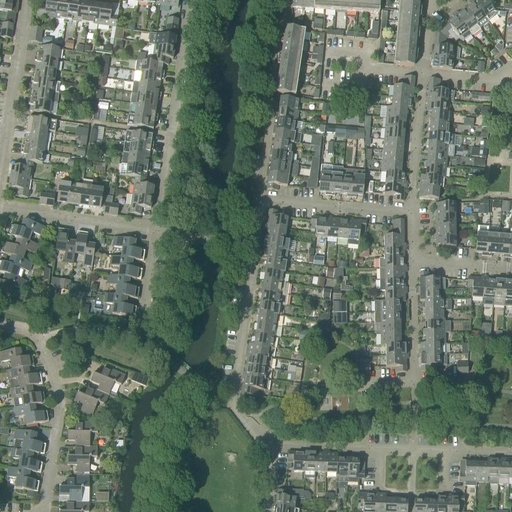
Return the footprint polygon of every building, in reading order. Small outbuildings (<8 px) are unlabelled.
[(0,0),(0,11),(11,13),(12,3),(12,0),(0,0)] [(54,20),(57,0),(45,0),(44,7),(38,6),(36,17),(54,20)] [(65,24),(68,0),(64,0),(61,0),(57,0),(54,20),(63,21),(63,23),(65,24)] [(76,23),(79,3),(71,1),(71,0),(68,0),(65,24),(66,24),(67,22),(76,23)] [(159,0),(159,6),(177,8),(178,0),(159,0)] [(303,9),(303,0),(291,0),(291,9),(303,9)] [(313,10),(313,0),(303,0),(303,9),(313,10)] [(324,11),(324,0),(313,0),(313,10),(324,11)] [(335,11),(335,0),(324,0),(324,11),(335,11)] [(346,12),(346,0),(335,0),(335,11),(346,12)] [(356,13),(357,0),(346,0),(346,12),(356,13)] [(367,13),(367,0),(357,0),(356,13),(367,13)] [(367,0),(367,13),(378,14),(379,0),(367,0)] [(398,0),(397,12),(420,14),(420,9),(418,9),(418,2),(398,0)] [(473,0),(471,2),(484,19),(487,23),(496,17),(505,17),(505,13),(493,12),(483,0),(476,0),(475,1),(473,0)] [(86,27),(90,1),(86,1),(86,4),(79,3),(76,23),(85,24),(84,26),(86,27)] [(97,26),(100,6),(93,5),(93,2),(90,1),(86,27),(88,27),(88,25),(97,26)] [(484,19),(471,2),(468,4),(469,6),(464,10),(476,26),(484,19)] [(111,7),(100,6),(97,26),(115,29),(117,18),(110,17),(111,7)] [(479,30),(476,26),(464,10),(457,15),(456,13),(454,15),(470,36),(471,37),(479,30)] [(420,18),(420,14),(397,12),(396,24),(416,25),(417,18),(420,18)] [(470,36),(454,15),(451,17),(452,19),(451,20),(449,18),(445,22),(446,23),(442,26),(449,35),(448,35),(449,36),(447,38),(447,39),(453,43),(458,39),(460,41),(463,42),(470,36)] [(167,19),(166,26),(177,27),(178,20),(167,19)] [(2,24),(1,31),(12,33),(13,25),(2,24)] [(416,30),(416,25),(396,24),(395,33),(418,35),(419,30),(416,30)] [(176,35),(177,27),(166,26),(165,33),(176,35)] [(434,32),(434,33),(445,38),(448,35),(449,35),(442,26),(434,32)] [(31,28),(30,36),(41,37),(42,30),(34,29),(31,28)] [(281,35),(280,40),(302,43),(304,32),(284,29),(284,36),(281,35)] [(0,38),(11,40),(12,33),(1,31),(0,35),(0,38)] [(418,40),(418,35),(395,33),(394,44),(414,46),(415,40),(418,40)] [(445,38),(434,33),(433,42),(444,43),(445,38)] [(147,45),(153,46),(174,49),(175,38),(149,34),(147,45)] [(40,44),(41,37),(30,36),(29,43),(40,44)] [(301,54),(302,43),(280,40),(280,45),(282,45),(281,51),(301,54)] [(430,58),(451,60),(457,61),(458,49),(451,49),(451,44),(444,43),(433,42),(432,55),(430,55),(430,58)] [(414,51),(414,46),(394,44),(393,55),(416,57),(417,52),(414,51)] [(494,47),(499,54),(502,51),(503,44),(500,46),(498,44),(494,47)] [(172,60),(174,49),(153,46),(151,64),(162,65),(167,66),(168,59),(172,60)] [(34,55),(34,58),(59,62),(59,60),(57,60),(58,50),(38,47),(37,55),(34,55)] [(299,64),(301,54),(281,51),(280,57),(278,56),(277,61),(299,64)] [(416,61),(416,57),(393,55),(392,66),(404,67),(412,68),(413,61),(416,61)] [(59,63),(59,62),(34,58),(33,62),(36,62),(35,69),(55,72),(56,63),(59,63)] [(451,71),(451,60),(430,58),(430,61),(432,61),(431,70),(441,70),(451,71)] [(298,75),(299,64),(277,61),(277,66),(279,66),(278,72),(298,75)] [(161,73),(162,65),(151,64),(136,62),(134,73),(138,73),(163,77),(163,73),(161,73)] [(54,81),(55,72),(35,69),(34,76),(31,76),(31,79),(56,83),(56,81),(54,81)] [(296,86),(298,75),(278,72),(277,78),(275,78),(274,82),(296,86)] [(162,80),(163,77),(138,73),(137,75),(140,75),(138,84),(159,87),(160,80),(162,80)] [(59,84),(56,83),(31,79),(30,83),(33,83),(32,90),(58,94),(59,84)] [(294,97),(296,86),(274,82),(273,87),(276,87),(275,94),(294,97)] [(402,88),(393,87),(392,98),(414,99),(414,97),(412,97),(413,83),(402,82),(402,88)] [(158,94),(159,87),(138,84),(132,83),(131,94),(160,98),(160,94),(158,94)] [(439,86),(428,85),(427,98),(425,98),(425,101),(446,103),(447,92),(439,91),(439,86)] [(56,104),(58,94),(32,90),(31,98),(28,97),(28,100),(53,104),(56,104)] [(159,102),(160,98),(131,94),(129,104),(135,105),(155,108),(156,101),(159,102)] [(276,104),(275,109),(298,112),(299,101),(280,98),(279,105),(276,104)] [(413,104),(414,99),(392,98),(391,109),(386,108),(411,111),(411,104),(413,104)] [(52,106),(53,104),(28,100),(27,104),(30,105),(28,112),(49,115),(50,106),(52,106)] [(445,113),(446,103),(425,101),(424,104),(426,105),(425,112),(450,114),(450,113),(445,113)] [(154,116),(155,108),(135,105),(134,114),(131,114),(131,115),(156,119),(157,116),(154,116)] [(411,111),(386,108),(385,119),(407,121),(407,118),(405,118),(406,111),(411,111)] [(296,123),(298,112),(275,109),(274,114),(277,114),(276,120),(296,123)] [(449,125),(450,114),(425,112),(430,113),(430,119),(428,119),(428,123),(449,125)] [(128,115),(126,126),(152,130),(153,123),(156,123),(156,119),(131,115),(131,116),(128,115)] [(24,126),(24,128),(49,132),(49,131),(47,130),(48,121),(28,118),(26,126),(24,126)] [(407,124),(407,121),(385,119),(384,130),(404,131),(405,124),(407,124)] [(302,124),(296,123),(276,120),(275,126),(273,125),(272,130),(295,134),(300,135),(302,124)] [(448,136),(449,125),(428,123),(427,126),(429,126),(428,134),(448,136)] [(48,134),(49,132),(24,128),(23,132),(25,133),(24,139),(45,142),(46,134),(48,134)] [(346,129),(335,128),(334,134),(334,139),(345,140),(346,129)] [(356,130),(346,129),(345,140),(345,141),(355,142),(356,140),(356,130)] [(295,134),(272,130),(271,135),(274,136),(273,142),(293,145),(299,145),(300,135),(295,134)] [(364,130),(356,130),(356,140),(363,140),(364,130)] [(403,139),(404,131),(384,130),(383,140),(405,143),(405,139),(403,139)] [(123,143),(127,144),(152,147),(153,144),(150,144),(151,136),(125,132),(123,143)] [(453,136),(448,136),(428,134),(428,141),(426,141),(426,144),(447,147),(453,147),(453,136)] [(309,179),(317,180),(322,137),(311,136),(310,147),(315,147),(314,158),(312,158),(309,179)] [(43,152),(45,142),(24,139),(23,147),(21,146),(20,150),(45,153),(46,152),(43,152)] [(405,146),(405,143),(383,140),(382,151),(402,153),(403,146),(405,146)] [(291,155),(293,145),(273,142),(272,147),(270,147),(269,151),(291,155)] [(152,151),(152,147),(127,144),(123,143),(122,154),(128,155),(148,158),(149,150),(152,151)] [(447,147),(426,144),(425,148),(427,148),(426,155),(446,157),(451,158),(453,147),(447,147)] [(45,156),(45,153),(20,150),(20,154),(22,154),(21,161),(32,163),(41,165),(43,155),(45,156)] [(290,162),(291,155),(269,151),(268,157),(271,157),(270,163),(297,166),(298,163),(290,162)] [(401,160),(402,153),(382,151),(381,162),(403,164),(403,160),(401,160)] [(147,165),(148,158),(128,155),(126,164),(124,164),(124,165),(149,169),(150,165),(147,165)] [(445,168),(446,157),(426,155),(426,163),(424,162),(424,166),(445,168)] [(30,181),(32,163),(21,161),(20,168),(11,167),(9,178),(30,181)] [(403,168),(403,164),(381,162),(380,173),(405,175),(400,174),(401,168),(403,168)] [(298,167),(297,166),(270,163),(269,169),(266,168),(266,173),(288,176),(297,177),(298,167)] [(149,172),(149,169),(124,165),(124,167),(126,167),(124,177),(134,178),(145,179),(146,172),(149,172)] [(444,179),(445,168),(424,166),(423,169),(425,169),(425,177),(420,176),(420,177),(444,179)] [(364,172),(353,171),(352,176),(350,199),(355,199),(356,196),(362,197),(364,172)] [(287,188),(288,176),(266,173),(265,178),(268,179),(266,190),(277,192),(278,187),(287,188)] [(329,197),(331,174),(320,173),(318,193),(324,194),(324,196),(329,197)] [(405,180),(405,175),(380,173),(385,174),(384,184),(406,186),(406,183),(404,182),(405,180)] [(340,195),(342,175),(331,174),(329,197),(334,197),(334,195),(340,195)] [(350,199),(352,176),(342,175),(340,195),(346,196),(346,198),(350,199)] [(444,179),(420,177),(419,184),(417,184),(417,187),(438,189),(439,179),(444,179)] [(27,199),(30,181),(9,178),(7,189),(17,191),(16,197),(27,199)] [(144,186),(145,179),(134,178),(131,196),(152,199),(153,188),(144,186)] [(315,190),(317,180),(309,179),(308,179),(306,189),(315,190)] [(362,193),(371,194),(372,183),(363,182),(362,193)] [(67,205),(70,185),(59,183),(57,197),(56,203),(67,205)] [(78,209),(81,184),(80,184),(79,186),(70,185),(67,205),(74,206),(74,208),(78,209)] [(89,208),(92,188),(83,186),(83,184),(81,184),(78,209),(81,210),(82,207),(89,208)] [(406,187),(406,186),(384,184),(383,195),(392,196),(392,202),(403,203),(404,189),(406,189),(406,187)] [(437,200),(438,189),(417,187),(416,190),(418,190),(418,198),(437,200)] [(103,189),(92,188),(89,208),(100,210),(100,209),(103,210),(102,215),(109,216),(111,205),(112,198),(102,196),(103,189)] [(47,195),(40,194),(38,205),(45,206),(47,195)] [(53,203),(54,196),(47,195),(45,206),(52,207),(53,203)] [(150,210),(152,199),(131,196),(129,214),(140,216),(141,208),(150,210)] [(489,201),(480,200),(479,213),(488,214),(489,201)] [(501,202),(502,210),(510,210),(510,202),(501,202)] [(432,212),(432,215),(454,215),(454,204),(434,205),(434,212),(432,212)] [(118,206),(111,205),(109,216),(116,217),(118,206)] [(265,224),(264,227),(285,230),(287,219),(278,218),(279,212),(268,211),(266,224),(265,224)] [(454,226),(454,215),(432,215),(432,219),(434,219),(435,227),(454,226)] [(325,239),(327,217),(324,217),(323,219),(310,218),(310,222),(310,228),(315,229),(314,238),(325,239)] [(336,240),(338,220),(330,219),(330,218),(327,217),(325,239),(336,240)] [(347,241),(349,219),(345,219),(345,221),(338,220),(336,240),(347,241)] [(352,220),(349,219),(347,241),(346,246),(358,247),(359,235),(364,235),(365,225),(365,223),(352,221),(352,220)] [(7,236),(17,240),(18,239),(28,243),(29,243),(32,234),(41,237),(44,228),(24,221),(21,230),(10,226),(7,236)] [(455,237),(454,226),(435,227),(435,234),(432,234),(432,237),(455,237)] [(284,241),(285,230),(264,227),(264,230),(265,230),(265,233),(264,238),(284,241)] [(485,257),(487,234),(488,228),(477,227),(474,250),(474,253),(481,254),(481,257),(485,257)] [(76,244),(75,244),(67,242),(69,232),(58,230),(55,252),(65,254),(64,264),(73,265),(74,255),(76,244)] [(383,237),(384,248),(405,248),(405,245),(403,245),(403,232),(392,232),(392,237),(383,237)] [(77,233),(75,244),(76,244),(74,255),(84,256),(82,266),(92,268),(95,246),(86,245),(87,234),(77,233)] [(496,255),(498,235),(487,234),(485,257),(490,257),(491,255),(496,255)] [(507,259),(509,236),(498,235),(496,255),(502,256),(502,258),(507,259)] [(455,249),(455,237),(432,237),(432,241),(435,241),(435,244),(433,244),(433,249),(435,249),(435,254),(446,254),(446,249),(455,249)] [(122,251),(121,259),(132,260),(132,261),(143,263),(144,252),(134,250),(135,241),(114,238),(112,250),(122,251)] [(284,241),(264,238),(263,245),(261,245),(261,248),(282,252),(286,252),(288,242),(284,241)] [(38,246),(29,243),(28,243),(18,239),(17,240),(15,248),(4,244),(1,254),(11,258),(11,257),(23,261),(26,252),(35,255),(38,246)] [(286,252),(282,252),(261,248),(260,252),(262,252),(261,260),(266,261),(266,260),(281,262),(285,263),(286,252)] [(405,251),(405,248),(384,248),(384,259),(403,259),(403,251),(405,251)] [(368,249),(361,249),(362,253),(358,253),(359,259),(364,259),(364,256),(368,256),(368,249)] [(8,266),(0,262),(0,274),(5,276),(5,275),(16,280),(17,279),(21,281),(24,271),(29,273),(32,264),(23,261),(11,257),(11,258),(8,266)] [(131,269),(132,261),(132,260),(121,259),(111,257),(109,267),(120,268),(118,277),(118,278),(129,279),(129,280),(140,281),(141,271),(131,269)] [(323,267),(323,260),(313,259),(313,266),(323,267)] [(404,266),(403,259),(384,259),(379,259),(379,270),(406,270),(406,266),(404,266)] [(286,263),(285,263),(281,262),(266,260),(266,261),(265,267),(263,267),(263,270),(284,274),(286,263)] [(335,268),(335,279),(343,279),(344,269),(335,268)] [(283,284),(284,274),(263,270),(262,274),(264,274),(263,281),(283,284)] [(406,273),(406,270),(379,270),(379,281),(404,281),(404,273),(406,273)] [(417,287),(417,290),(438,290),(438,279),(429,279),(429,274),(418,274),(418,287),(417,287)] [(21,281),(17,279),(16,280),(5,275),(5,276),(2,284),(0,283),(0,293),(10,297),(13,288),(22,291),(25,282),(21,281)] [(128,288),(129,280),(129,279),(118,278),(118,277),(108,276),(107,285),(117,287),(116,296),(126,298),(137,300),(139,289),(128,288)] [(482,299),(483,278),(480,277),(480,279),(467,278),(467,282),(466,289),(471,290),(471,298),(482,299)] [(492,300),(494,280),(487,280),(487,278),(483,278),(482,299),(492,300)] [(504,301),(505,279),(502,279),(502,281),(494,280),(492,300),(504,301)] [(70,283),(52,280),(51,286),(56,290),(69,292),(70,283)] [(288,285),(283,284),(263,281),(262,289),(260,289),(259,292),(287,296),(288,285)] [(404,281),(379,281),(379,292),(406,291),(406,288),(404,288),(404,281)] [(340,282),(339,292),(348,292),(348,287),(344,287),(344,285),(347,285),(347,282),(340,282)] [(439,301),(438,290),(417,290),(417,294),(419,294),(419,301),(444,301),(439,301)] [(406,295),(406,291),(379,292),(384,292),(384,302),(380,302),(380,303),(404,302),(404,295),(406,295)] [(287,296),(259,292),(259,295),(261,295),(260,303),(285,307),(287,296)] [(125,307),(126,298),(116,296),(105,295),(104,305),(114,306),(113,315),(134,319),(136,308),(125,307)] [(347,301),(333,301),(333,324),(348,324),(347,301)] [(444,312),(444,301),(419,301),(419,302),(424,302),(424,309),(422,309),(422,313),(444,312)] [(404,302),(380,303),(380,302),(374,302),(374,314),(380,313),(401,313),(401,309),(399,309),(399,303),(404,302)] [(285,307),(260,303),(259,311),(257,310),(256,314),(278,317),(279,306),(285,307)] [(444,323),(444,312),(422,313),(422,316),(424,316),(424,324),(444,323)] [(402,316),(401,313),(380,313),(374,314),(374,324),(380,324),(399,324),(399,316),(402,316)] [(276,328),(278,317),(256,314),(255,317),(258,317),(257,325),(276,328)] [(449,323),(444,323),(424,324),(424,331),(422,331),(422,334),(444,334),(449,334),(449,323)] [(400,331),(399,324),(380,324),(380,335),(402,335),(402,331),(400,331)] [(275,338),(276,328),(257,325),(255,332),(253,332),(253,335),(275,338)] [(306,333),(299,332),(298,341),(305,342),(306,333)] [(444,344),(444,334),(422,334),(422,337),(424,337),(424,344),(419,344),(419,345),(444,344)] [(273,349),(275,338),(253,335),(252,338),(254,339),(253,346),(248,345),(272,349),(273,349)] [(402,338),(402,335),(380,335),(380,346),(405,346),(405,345),(400,345),(400,338),(402,338)] [(444,344),(419,345),(420,352),(417,352),(418,356),(439,355),(444,355),(444,344)] [(271,359),(272,349),(248,345),(247,352),(245,352),(245,355),(271,359)] [(405,351),(405,346),(380,346),(385,346),(385,356),(407,356),(407,353),(405,353),(405,351)] [(0,363),(10,362),(11,371),(28,369),(34,368),(32,358),(21,360),(20,350),(0,353),(0,363)] [(269,370),(271,359),(245,355),(244,359),(246,359),(246,361),(245,366),(269,370)] [(444,355),(439,355),(418,356),(418,359),(420,359),(420,372),(431,372),(431,367),(446,366),(445,355),(444,355)] [(407,360),(407,356),(385,356),(385,367),(394,367),(394,373),(405,373),(405,360),(407,360)] [(267,380),(269,370),(245,366),(244,374),(242,373),(242,377),(267,380)] [(99,386),(97,391),(97,392),(108,397),(114,384),(121,387),(125,377),(104,368),(101,375),(94,373),(90,383),(99,386)] [(29,377),(28,369),(11,371),(6,372),(8,381),(18,380),(19,389),(20,389),(31,387),(31,388),(42,386),(40,375),(29,377)] [(133,373),(131,381),(147,386),(150,378),(133,373)] [(266,392),(267,380),(242,377),(241,380),(243,381),(241,395),(256,398),(258,391),(266,392)] [(33,396),(31,388),(31,387),(20,389),(19,389),(9,390),(11,400),(21,398),(23,408),(34,406),(45,404),(43,394),(33,396)] [(104,406),(108,397),(97,392),(97,391),(88,388),(85,395),(78,392),(74,402),(82,406),(80,412),(92,417),(97,403),(104,406)] [(36,414),(34,406),(23,408),(13,409),(14,419),(24,417),(26,427),(48,423),(47,412),(36,414)] [(77,442),(77,448),(77,449),(90,449),(89,448),(90,434),(97,435),(97,424),(75,424),(75,431),(67,431),(67,442),(77,442)] [(36,435),(14,431),(13,440),(15,441),(14,450),(21,452),(32,454),(43,456),(45,445),(34,444),(36,435)] [(97,448),(89,448),(90,449),(77,449),(77,448),(75,448),(75,456),(67,456),(67,466),(76,466),(76,473),(89,473),(89,459),(97,459),(97,448)] [(31,463),(32,454),(21,452),(14,450),(11,450),(10,459),(19,461),(18,470),(18,471),(29,473),(40,475),(42,465),(31,463)] [(303,473),(304,451),(301,451),(301,453),(287,453),(287,464),(292,464),(292,473),(303,473)] [(307,451),(304,451),(303,473),(303,479),(314,480),(314,473),(315,454),(307,453),(307,451)] [(322,454),(315,454),(314,473),(325,474),(325,452),(322,452),(322,454)] [(335,474),(336,455),(329,454),(329,452),(325,452),(325,474),(335,474)] [(345,483),(346,457),(336,457),(337,455),(336,455),(335,474),(335,483),(345,483)] [(350,458),(346,457),(345,483),(357,484),(357,480),(363,480),(363,469),(358,469),(358,460),(350,460),(350,458)] [(496,485),(497,457),(494,457),(494,459),(486,459),(486,464),(486,484),(496,485)] [(501,457),(497,457),(496,479),(507,480),(508,460),(500,460),(501,457)] [(475,488),(476,462),(472,462),(472,464),(464,463),(464,472),(459,472),(458,483),(464,483),(463,487),(475,488)] [(486,464),(479,464),(479,462),(476,462),(475,488),(475,484),(486,484),(486,464)] [(28,481),(29,473),(18,471),(18,470),(8,468),(7,478),(16,480),(15,490),(37,493),(39,483),(28,481)] [(68,498),(68,503),(68,504),(82,504),(82,490),(89,490),(89,479),(66,479),(66,487),(59,487),(59,497),(68,498)] [(284,492),(276,491),(274,504),(273,504),(272,508),(294,510),(295,499),(286,498),(287,493),(284,492)] [(109,502),(109,492),(97,493),(97,502),(109,502)] [(372,511),(373,493),(370,493),(370,495),(357,494),(356,511),(372,511)] [(383,511),(384,500),(385,500),(385,495),(377,495),(377,493),(373,493),(372,511),(383,511)] [(445,511),(446,495),(443,495),(443,497),(435,497),(435,502),(434,511),(445,511)] [(450,495),(446,495),(445,511),(462,511),(463,498),(450,497),(450,495)] [(394,511),(395,498),(392,498),(392,500),(385,500),(384,500),(383,511),(394,511)] [(398,498),(395,498),(394,511),(406,511),(407,501),(398,501),(398,498)] [(424,511),(425,499),(421,499),(421,501),(414,501),(413,511),(424,511)] [(434,511),(435,502),(428,501),(428,499),(425,499),(424,511),(434,511)] [(88,511),(89,504),(82,504),(68,504),(68,503),(66,503),(66,511),(59,511),(58,511),(88,511)]
